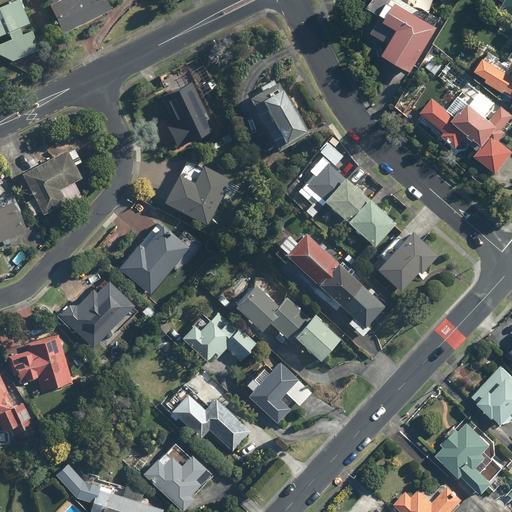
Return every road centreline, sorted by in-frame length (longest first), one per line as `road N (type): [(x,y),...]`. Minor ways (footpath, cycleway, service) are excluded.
road 1 (residential): [(511,258),(362,125),(293,0)]
road 2 (tertiary): [(284,511),(511,269)]
road 3 (residential): [(91,78),(119,140),(116,186),(30,286),(0,299)]
road 4 (residential): [(91,78),(248,0)]
